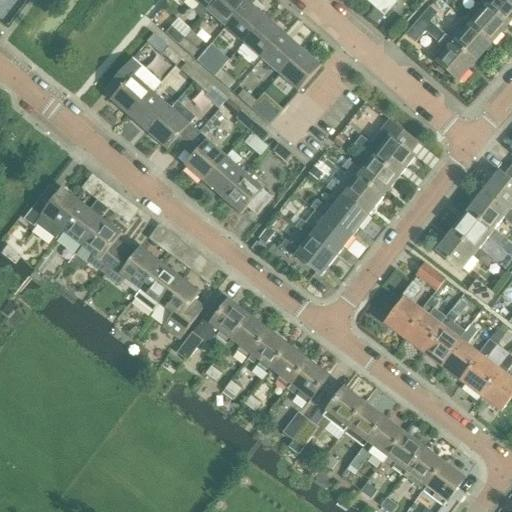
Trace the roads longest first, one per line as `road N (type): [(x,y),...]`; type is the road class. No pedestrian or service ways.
road 1 (residential): [(332,330),(0,68)]
road 2 (residential): [(332,330),(468,144)]
road 3 (residential): [(505,469),(332,330)]
road 4 (residential): [(468,144),(316,0)]
